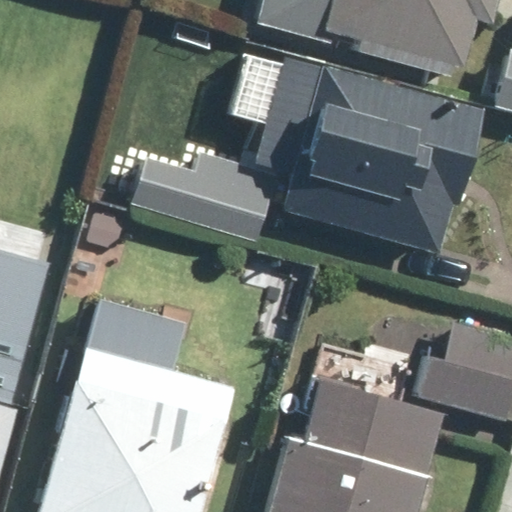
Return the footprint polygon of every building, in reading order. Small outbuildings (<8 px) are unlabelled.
[(485,0),(253,0),(250,9),(452,86),(485,0)] [(511,49),(500,47),(484,108),(511,115),(511,49)] [(472,111),(285,52),(254,150),(154,119),(140,166),(275,209),(426,256),(472,111)] [(0,510),(0,511),(48,324),(17,317),(24,290),(0,284),(0,510)] [(185,313),(102,291),(44,511),(197,511),(233,375),(173,360),(185,313)] [(511,411),(511,327),(450,309),(425,391),(511,416),(511,411)] [(425,391),(332,369),(316,430),(290,423),(266,511),(415,511),(445,398),(425,391)]
